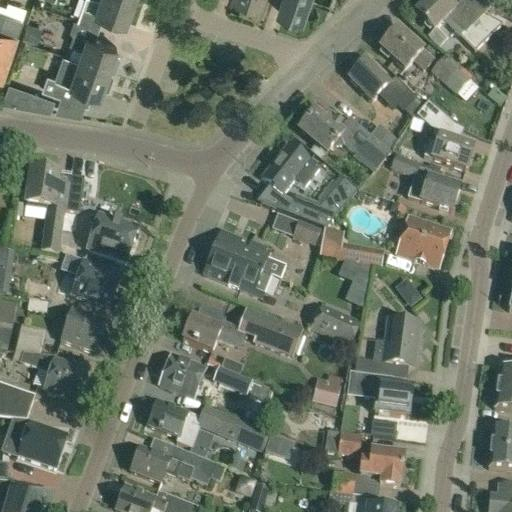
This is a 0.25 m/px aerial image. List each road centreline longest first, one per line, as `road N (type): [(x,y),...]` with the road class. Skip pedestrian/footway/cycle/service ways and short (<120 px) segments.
road 1 (residential): [(441,511),(477,323),(477,261),(511,133)]
road 2 (residential): [(211,169),(79,511)]
road 3 (residential): [(0,127),(211,169)]
road 4 (residential): [(313,63),(211,169)]
road 5 (residential): [(313,63),(176,15)]
